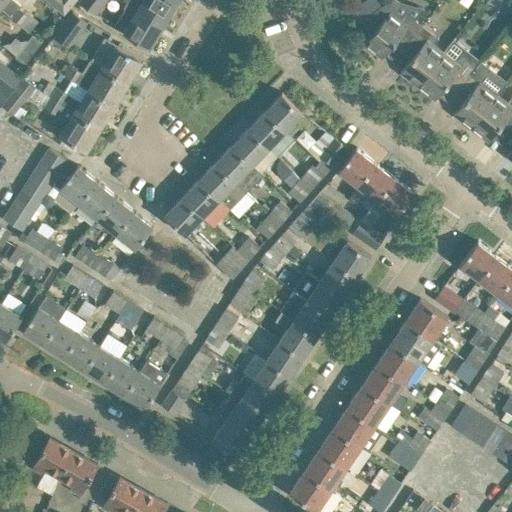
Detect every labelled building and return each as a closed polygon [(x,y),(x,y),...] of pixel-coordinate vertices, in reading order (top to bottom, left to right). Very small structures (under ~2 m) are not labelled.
[(0,0),(0,5),(1,6),(18,21),(26,11),(21,7),(22,4),(17,0),(0,0)] [(47,0),(65,14),(77,0),(47,0)] [(96,13),(105,0),(79,0),(80,0),(96,13)] [(177,1),(175,0),(126,0),(128,1),(164,23),(177,1)] [(423,24),(416,19),(425,7),(400,0),(388,0),(361,20),(375,30),(365,43),(382,57),(399,36),(408,43),(423,24)] [(150,46),(164,23),(128,1),(125,5),(125,10),(115,24),(150,46)] [(70,14),(55,36),(65,43),(70,47),(85,25),(70,14)] [(418,85),(444,52),(434,44),(439,37),(423,24),(408,43),(417,51),(401,71),(418,85)] [(32,33),(16,54),(25,62),(26,62),(42,40),(32,33)] [(55,36),(51,40),(62,48),(65,43),(55,36)] [(141,59),(113,42),(104,37),(90,59),(103,67),(128,82),(141,59)] [(461,85),(476,66),(459,53),(454,60),(444,52),(418,85),(436,98),(452,78),(461,85)] [(114,104),(128,82),(103,67),(90,59),(84,71),(71,63),(64,73),(89,89),(114,104)] [(470,92),(454,113),(471,126),(497,93),(507,81),(481,60),(476,66),(461,85),(470,92)] [(15,88),(22,78),(11,69),(4,78),(15,88)] [(15,88),(4,78),(1,75),(0,76),(0,103),(2,105),(3,104),(11,94),(15,88)] [(11,94),(3,104),(12,112),(14,113),(26,97),(28,95),(36,86),(24,76),(22,78),(15,88),(11,94)] [(114,104),(89,89),(82,101),(49,80),(43,90),(51,95),(101,126),(114,104)] [(294,121),(303,111),(282,91),(265,108),(286,128),(292,134),(299,127),(294,121)] [(511,95),(507,101),(497,93),(471,126),(489,140),(505,119),(511,124),(511,95)] [(101,126),(51,95),(44,106),(70,120),(62,134),(86,149),(101,126)] [(277,139),(286,128),(265,108),(249,126),(275,152),(282,144),(277,139)] [(276,153),(275,152),(249,126),(232,143),(260,169),(276,153)] [(324,131),(308,149),(315,155),(318,158),(320,160),(329,168),(332,164),(347,146),(346,145),(337,138),(335,136),(335,137),(333,139),(324,131)] [(260,169),(232,143),(215,161),(247,191),(264,173),(260,169)] [(358,184),(376,161),(357,146),(339,169),(358,184)] [(63,168),(68,159),(50,147),(44,156),(63,168)] [(57,177),(63,168),(44,156),(38,165),(57,177)] [(277,166),(277,167),(277,168),(277,169),(277,170),(278,171),(278,172),(279,173),(279,174),(280,175),(280,176),(281,176),(281,177),(282,177),(282,178),(283,178),(284,178),(293,169),(280,157),(279,158),(279,159),(278,159),(278,160),(278,161),(277,162),(277,163),(277,164),(277,165),(277,166)] [(300,176),(312,187),(329,168),(320,160),(316,165),(313,163),(300,176)] [(230,208),(247,191),(215,161),(198,178),(228,206),(230,208)] [(377,199),(395,176),(376,161),(358,184),(377,199)] [(79,201),(97,179),(78,163),(60,186),(79,201)] [(51,185),(57,177),(38,165),(33,173),(51,185)] [(46,194),(51,185),(33,173),(27,182),(46,194)] [(301,201),(312,187),(300,176),(288,190),(301,201)] [(395,176),(377,199),(371,207),(379,214),(386,206),(396,214),(415,191),(395,176)] [(211,223),(228,206),(198,178),(182,196),(204,216),(211,223)] [(98,216),(116,194),(97,179),(79,201),(98,216)] [(310,201),(327,215),(332,218),(342,205),(349,196),(328,181),(310,201)] [(40,203),(46,194),(27,182),(21,190),(40,203)] [(34,211),(40,203),(21,190),(16,199),(34,211)] [(117,232),(135,209),(116,194),(98,216),(117,232)] [(182,196),(165,213),(171,219),(186,233),(187,234),(204,216),(182,196)] [(29,220),(34,211),(16,199),(10,208),(29,220)] [(292,210),(283,202),(281,199),(272,209),(265,202),(261,205),(269,213),(280,223),(292,210)] [(316,226),(327,215),(310,201),(289,225),(298,233),(301,236),(301,235),(327,254),(335,241),(316,226)] [(356,215),(342,205),(332,218),(346,229),(356,215)] [(23,229),(29,220),(10,208),(4,217),(23,229)] [(47,235),(39,249),(60,263),(66,256),(62,254),(59,251),(60,249),(62,246),(54,241),(58,237),(79,214),(72,208),(47,235)] [(117,232),(136,247),(154,225),(135,209),(117,232)] [(268,237),(280,223),(269,213),(257,226),(268,237)] [(385,235),(383,234),(361,219),(353,232),(376,248),(385,235)] [(5,241),(7,239),(11,231),(0,223),(0,242),(3,245),(5,241)] [(39,249),(47,235),(33,226),(24,239),(39,249)] [(297,241),(294,238),(285,230),(273,244),(286,253),(295,260),(302,251),(293,245),(297,241)] [(249,235),(237,248),(248,259),(260,246),(249,235)] [(358,274),(372,254),(347,238),(334,258),(358,274)] [(460,263),(480,278),(498,255),(478,240),(460,263)] [(93,267),(101,255),(83,243),(75,255),(93,267)] [(232,277),(248,259),(232,244),(217,262),(232,277)] [(273,268),(286,253),(273,244),(261,257),(273,268)] [(24,268),(33,254),(17,245),(9,258),(24,268)] [(41,274),(48,264),(33,254),(24,268),(40,278),(41,274)] [(111,278),(120,267),(101,255),(93,267),(111,278)] [(511,275),(511,266),(498,255),(480,278),(498,293),(511,275)] [(345,294),(358,274),(334,258),(320,278),(345,294)] [(80,286),(88,273),(73,264),(65,276),(80,286)] [(266,277),(262,275),(252,268),(242,283),(256,291),(266,277)] [(345,294),(320,278),(307,269),(294,288),(331,314),(345,294)] [(88,273),(80,286),(95,296),(103,283),(88,273)] [(511,275),(498,293),(511,303),(511,275)] [(260,293),(256,291),(242,283),(232,298),(250,309),(260,293)] [(465,297),(444,283),(435,297),(455,311),(464,298),(465,297)] [(318,334),(331,314),(294,288),(280,309),(282,310),(318,334)] [(120,311),(128,299),(113,289),(105,302),(120,311)] [(434,338),(434,337),(449,316),(420,297),(405,319),(434,338)] [(131,328),(135,322),(144,308),(128,299),(120,311),(116,318),(131,328)] [(23,314),(2,301),(0,305),(0,334),(7,339),(23,314)] [(471,301),(462,314),(476,324),(485,311),(471,301)] [(59,317),(39,305),(39,304),(23,329),(44,342),(59,317)] [(239,317),(236,314),(226,308),(216,323),(230,332),(236,336),(243,326),(236,322),(239,317)] [(304,354),(318,334),(282,310),(276,319),(288,327),(280,338),(304,354)] [(506,325),(485,311),(476,324),(497,339),(506,325)] [(162,338),(170,325),(154,315),(146,328),(157,335),(162,338)] [(64,355),(80,330),(59,317),(44,342),(64,355)] [(443,343),(434,337),(434,338),(405,319),(391,340),(419,359),(428,365),(443,343)] [(219,347),(230,332),(216,323),(206,338),(216,344),(219,347)] [(187,342),(181,339),(184,334),(170,325),(162,338),(158,344),(177,357),(187,342)] [(85,368),(100,343),(80,330),(64,355),(85,368)] [(291,374),(304,354),(280,338),(267,358),(291,374)] [(510,361),(511,358),(511,340),(507,338),(498,353),(510,361)] [(405,381),(419,359),(391,340),(376,361),(405,381)] [(105,381),(120,356),(100,343),(85,368),(105,381)] [(478,367),(488,352),(475,343),(464,358),(478,367)] [(189,363),(204,372),(209,376),(219,362),(199,348),(189,363)] [(255,350),(242,370),(246,372),(277,394),(291,374),(267,358),(255,350)] [(125,394),(141,369),(120,356),(105,381),(125,394)] [(167,372),(157,365),(147,358),(143,365),(143,371),(141,369),(125,394),(146,407),(161,382),(167,372)] [(390,402),(405,381),(376,361),(362,383),(390,402)] [(190,392),(204,372),(189,363),(176,382),(190,392)] [(481,377),(494,386),(504,371),(491,363),(481,377)] [(264,414),(277,394),(246,372),(239,381),(232,376),(225,387),(232,392),(240,397),(264,414)] [(484,401),(494,386),(481,377),(471,392),(484,401)] [(186,398),(190,392),(176,382),(162,404),(175,413),(185,397),(186,398)] [(376,424),(390,402),(362,383),(347,404),(376,424)] [(459,395),(449,389),(446,387),(435,403),(448,412),(459,395)] [(264,414),(240,397),(232,392),(226,401),(234,407),(226,418),(250,434),(264,414)] [(511,396),(510,395),(502,407),(511,412),(511,396)] [(437,428),(448,412),(435,403),(431,410),(425,406),(418,415),(427,422),(437,428)] [(462,431),(476,410),(465,403),(451,424),(462,431)] [(384,429),(376,424),(347,404),(333,426),(361,445),(370,451),(384,429)] [(472,438),(486,417),(476,410),(462,431),(472,438)] [(482,445),(496,424),(486,417),(472,438),(482,445)] [(237,454),(250,434),(226,418),(213,438),(237,454)] [(493,451),(507,430),(496,424),(482,445),(493,451)] [(347,467),(361,445),(333,426),(318,447),(347,467)] [(430,438),(420,432),(417,429),(413,436),(400,427),(395,435),(400,438),(420,453),(430,438)] [(503,458),(511,444),(511,433),(507,430),(493,451),(503,458)] [(59,476),(74,449),(49,436),(32,466),(44,473),(46,469),(59,476)] [(410,468),(420,453),(400,438),(388,454),(400,462),(410,468)] [(511,444),(503,458),(511,464),(511,444)] [(332,488),(347,467),(318,447),(304,469),(332,488)] [(81,494),(99,463),(74,449),(59,476),(73,484),(70,488),(81,494)] [(402,481),(389,473),(381,467),(371,482),(379,487),(392,496),(402,481)] [(318,509),(332,488),(304,469),(289,490),(318,509)] [(123,511),(131,511),(144,489),(120,475),(102,505),(114,511),(117,508),(123,511)] [(382,511),(392,496),(379,487),(369,503),(382,511)] [(163,511),(169,502),(144,489),(131,511),(163,511)] [(418,506),(417,508),(423,511),(427,511),(433,503),(425,496),(418,506)] [(439,511),(442,509),(433,503),(427,511),(439,511)]
